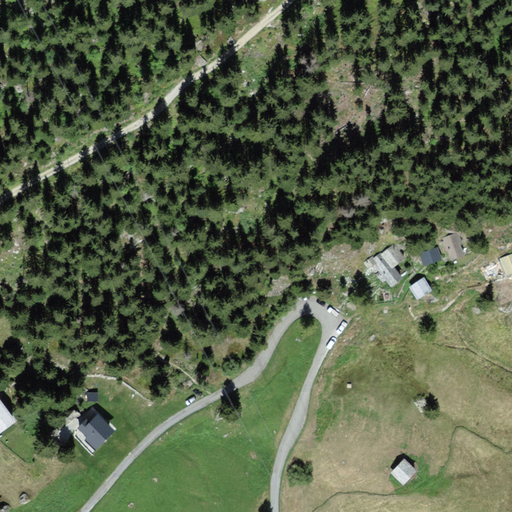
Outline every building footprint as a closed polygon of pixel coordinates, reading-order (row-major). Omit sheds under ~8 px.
[(458,256),(452,235),(439,239),(446,260),(458,256)] [(392,247),(378,255),(388,269),(401,260),(392,247)] [(417,255),(421,266),(438,260),(434,249),(417,255)] [(377,254),(365,261),(384,289),(395,281),(388,269),(378,255),(377,254)] [(511,259),(510,256),(482,269),(489,284),(511,273),(511,259)] [(420,279),(407,288),(414,299),(427,291),(420,279)] [(0,429),(13,421),(0,401),(0,429)] [(82,413),(69,429),(91,447),(104,431),(82,413)] [(388,474),(399,486),(412,473),(401,462),(388,474)]
